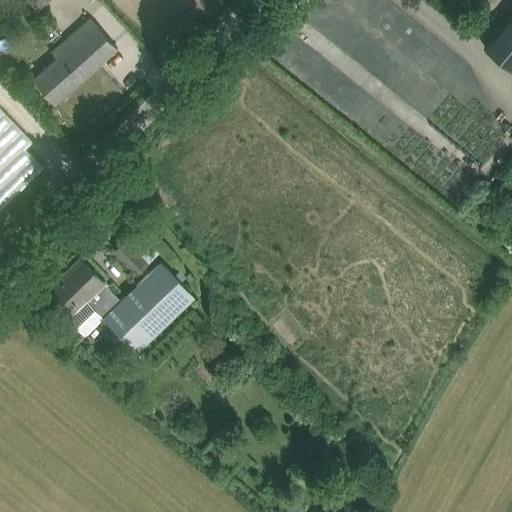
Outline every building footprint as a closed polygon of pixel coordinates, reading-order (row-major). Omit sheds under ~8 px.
[(47,0),(28,0),(37,10),(47,0)] [(511,68),(511,11),(484,46),(511,68)] [(118,47),(104,33),(90,17),(52,52),(56,57),(33,79),(42,88),(55,103),(118,47)] [(0,145),(6,149),(19,138),(24,129),(0,101),(0,145)] [(126,239),(114,251),(136,273),(148,262),(126,239)] [(194,296),(175,276),(161,261),(120,300),(80,258),(44,294),(57,308),(68,319),(70,317),(86,332),(105,314),(139,349),(194,296)] [(127,368),(116,380),(129,391),(140,380),(127,368)]
